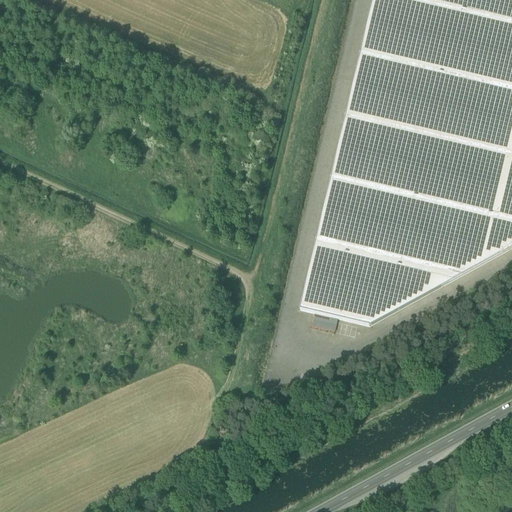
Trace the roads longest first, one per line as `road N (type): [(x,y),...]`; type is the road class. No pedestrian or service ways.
road 1 (track): [(511,323),(229,480)]
road 2 (track): [(250,282),(0,165)]
road 3 (primary): [(323,511),(511,408)]
